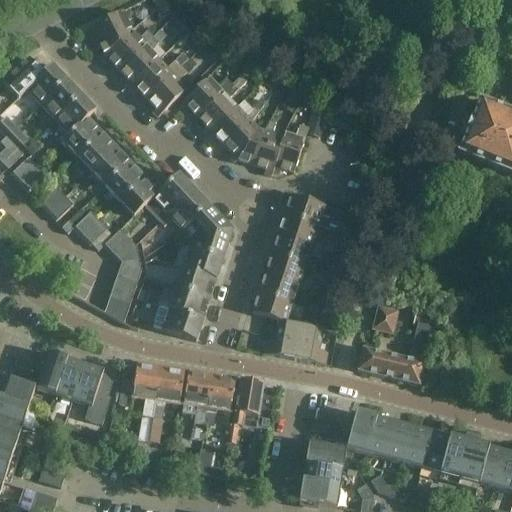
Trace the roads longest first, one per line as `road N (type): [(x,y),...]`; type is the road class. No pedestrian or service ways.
road 1 (residential): [(211,362),(259,217),(167,133),(132,125),(38,18)]
road 2 (residential): [(211,362),(129,344),(70,320),(0,270)]
road 3 (residential): [(66,511),(71,482),(242,511)]
road 4 (residential): [(511,429),(333,384)]
road 5 (residential): [(333,384),(361,284),(398,214)]
road 6 (residential): [(81,299),(94,265),(8,194),(0,203)]
road 7 (residential): [(398,214),(417,127),(443,120),(445,152)]
road 8 (residential): [(272,511),(302,376)]
